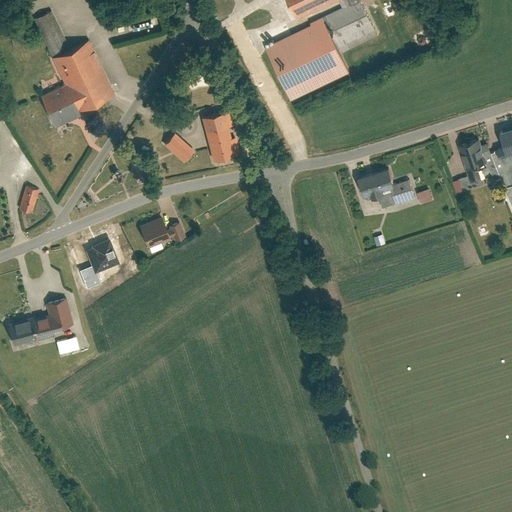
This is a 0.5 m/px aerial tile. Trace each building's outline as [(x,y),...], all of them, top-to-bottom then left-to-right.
[(288,0),(298,19),(337,0),(288,0)] [(324,21),(340,54),(378,35),(361,0),(338,0),(342,7),(322,17),(324,21)] [(33,19),(51,56),(69,48),(51,11),(33,19)] [(324,21),(265,49),(290,101),(349,73),(340,54),(324,21)] [(64,84),(41,94),(56,126),(117,97),(89,38),(69,48),(51,56),(64,84)] [(229,110),(206,116),(217,159),(241,153),(229,110)] [(511,127),(502,131),(509,153),(511,151),(511,127)] [(176,131),(166,143),(187,161),(197,149),(176,131)] [(482,137),(461,144),(468,167),(480,163),(489,160),(488,156),(484,144),(482,137)] [(484,144),(488,156),(494,154),(490,142),(484,144)] [(506,186),(511,184),(511,183),(511,151),(509,153),(502,155),(500,148),(495,150),(506,186)] [(481,175),(484,174),(480,163),(468,167),(471,174),(472,178),(481,175)] [(392,165),(360,176),(366,194),(375,191),(385,188),(394,185),(398,184),(392,165)] [(471,174),(455,180),(459,191),(484,182),(481,175),(472,178),(471,174)] [(400,202),(417,196),(412,179),(398,184),(394,185),(400,202)] [(28,182),(21,206),(35,210),(42,186),(28,182)] [(432,186),(419,191),(423,202),(435,198),(432,186)] [(385,188),(375,191),(376,196),(387,193),(385,188)] [(165,215),(142,224),(150,245),(173,236),(169,225),(165,215)] [(183,220),(169,225),(173,236),(176,235),(177,239),(188,235),(183,220)] [(384,233),(376,236),(379,245),(387,242),(384,233)] [(75,321),(68,296),(49,301),(52,312),(56,326),(75,321)] [(35,317),(40,336),(57,331),(56,326),(52,312),(35,317)] [(34,315),(12,321),(17,342),(40,336),(35,317),(34,315)] [(78,334),(58,339),(62,351),(81,346),(78,334)]
